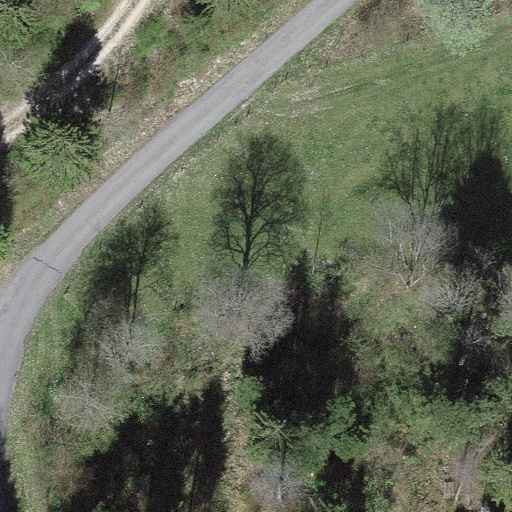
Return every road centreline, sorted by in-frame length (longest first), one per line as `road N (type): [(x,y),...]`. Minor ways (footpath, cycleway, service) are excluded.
road 1 (unclassified): [(0,337),(32,289),(137,177),(332,0)]
road 2 (track): [(0,139),(145,0)]
